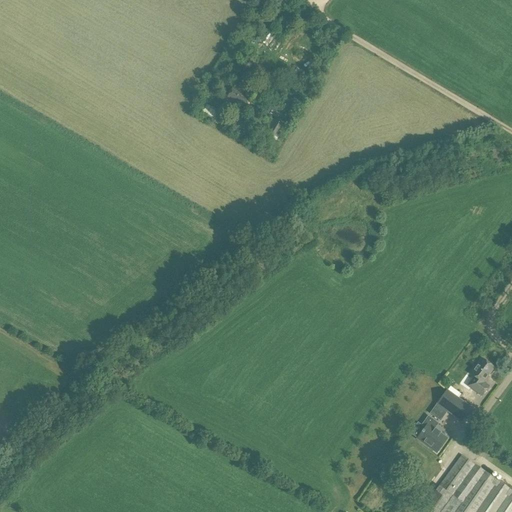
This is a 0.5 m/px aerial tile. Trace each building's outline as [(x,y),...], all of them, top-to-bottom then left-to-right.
[(476,43),(481,34),(421,0),(372,0),(442,40),(446,32),(473,47),(470,52),(475,55),(480,46),(476,43)] [(294,67),(281,90),(291,95),(304,73),(294,67)] [(236,87),(227,102),(242,110),(239,114),(246,118),(248,113),(245,111),(253,98),(236,87)] [(208,105),(202,115),(208,118),(220,125),(225,116),(208,105)] [(255,116),(249,126),(262,133),(260,136),(264,139),(266,135),(278,142),(286,128),(269,118),(267,122),(255,116)] [(473,378),(467,387),(481,397),(487,387),(482,383),(492,368),(480,360),(469,375),(473,378)] [(447,391),(437,404),(461,422),(471,409),(447,391)] [(414,415),(410,419),(418,427),(422,423),(414,415)] [(438,436),(439,435),(435,432),(434,433),(433,432),(437,426),(428,419),(421,428),(425,431),(418,441),(437,454),(446,441),(438,436)] [(427,481),(437,467),(417,451),(415,454),(405,447),(397,458),(427,481)] [(427,511),(436,511),(468,466),(462,461),(459,465),(454,461),(437,486),(442,490),(439,494),(433,490),(429,495),(436,500),(427,511)] [(511,511),(511,496),(500,511),(492,511),(506,492),(498,487),(484,508),(475,510),(474,511),(472,511),(492,482),(484,476),(460,511),(511,511)]
